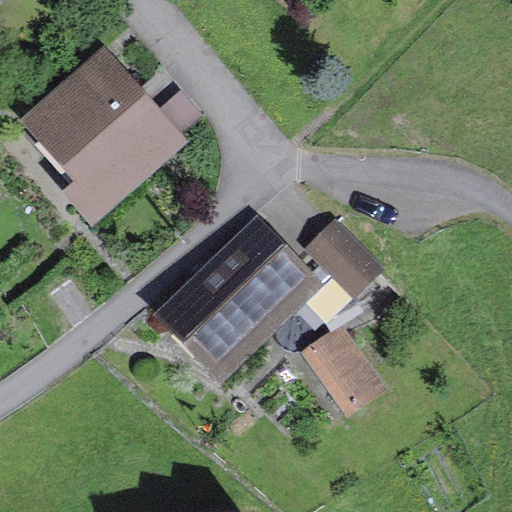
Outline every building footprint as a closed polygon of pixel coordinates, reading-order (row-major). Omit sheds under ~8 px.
[(0,0),(0,12),(17,0),(0,0)] [(292,0),(311,22),(339,0),(292,0)] [(105,55),(20,131),(107,227),(191,151),(105,55)] [(338,218),(307,243),(335,278),(324,287),(343,310),(385,276),(338,218)] [(245,230),(144,325),(200,385),(302,289),(245,230)] [(347,414),(389,388),(350,322),(307,347),(347,414)]
